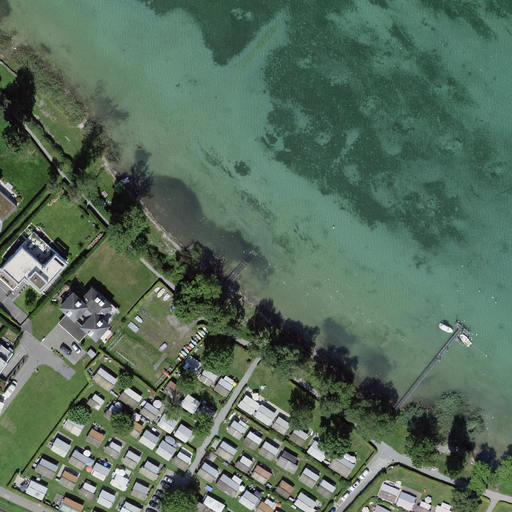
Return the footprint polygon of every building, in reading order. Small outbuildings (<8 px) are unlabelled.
[(0,183),(1,181),(0,180),(0,217),(3,221),(17,205),(0,189),(0,183)] [(34,231),(0,268),(0,277),(13,289),(25,276),(41,291),(68,261),(34,231)] [(106,301),(92,288),(81,300),(87,305),(84,309),(92,316),(106,301)] [(74,293),(61,306),(68,313),(60,322),(66,328),(84,309),(87,305),(81,300),(74,293)] [(92,316),(83,326),(97,338),(112,320),(110,318),(117,311),(106,301),(92,316)] [(0,369),(11,355),(1,348),(3,345),(0,342),(0,369)] [(191,354),(187,363),(198,368),(202,359),(191,354)] [(110,390),(119,378),(103,364),(93,376),(110,390)] [(200,378),(213,384),(218,372),(206,366),(200,378)] [(176,400),(188,386),(176,375),(164,389),(176,400)] [(223,375),(215,388),(227,396),(235,383),(223,375)] [(129,384),(120,396),(135,407),(144,395),(129,384)] [(90,402),(101,408),(106,397),(95,392),(90,402)] [(182,404),(196,410),(202,399),(188,392),(182,404)] [(239,404),(254,413),(261,400),(246,392),(239,404)] [(264,398),(254,413),(270,424),(280,409),(264,398)] [(157,418),(161,405),(145,400),(141,413),(157,418)] [(112,404),(106,414),(115,419),(121,409),(112,404)] [(170,431),(178,419),(165,410),(157,422),(170,431)] [(273,425),(286,433),(295,418),(282,410),(273,425)] [(71,412),(64,426),(81,434),(88,420),(71,412)] [(134,415),(127,428),(139,435),(146,421),(134,415)] [(236,417),(228,428),(241,437),(249,426),(236,417)] [(181,422),(176,435),(190,440),(194,427),(181,422)] [(298,425),(290,437),(302,445),(310,433),(298,425)] [(100,446),(107,433),(94,426),(87,438),(100,446)] [(154,447),(162,435),(149,426),(140,438),(154,447)] [(244,439),(256,448),(264,436),(253,428),(244,439)] [(66,456),(73,443),(59,435),(52,448),(66,456)] [(273,459),(283,444),(270,435),(260,450),(273,459)] [(164,437),(157,451),(172,458),(178,444),(164,437)] [(324,459),(331,445),(315,437),(308,451),(324,459)] [(231,460),(239,448),(224,438),(216,450),(231,460)] [(118,457),(125,446),(113,439),(106,449),(118,457)] [(69,460),(83,467),(90,455),(76,447),(69,460)] [(124,461),(137,467),(144,453),(130,447),(124,461)] [(180,448),(175,462),(187,467),(193,453),(180,448)] [(337,451),(329,464),(348,476),(357,463),(337,451)] [(242,453),(237,466),(250,470),(254,457),(242,453)] [(296,471),(300,463),(282,453),(277,461),(296,471)] [(42,456),(37,470),(54,476),(60,463),(42,456)] [(100,457),(93,472),(105,479),(113,463),(100,457)] [(155,478),(162,466),(149,458),(141,470),(155,478)] [(207,458),(198,470),(212,480),(221,468),(207,458)] [(260,462),(252,474),(267,483),(275,471),(260,462)] [(314,486),(322,472),(308,464),(300,477),(314,486)] [(67,468),(61,481),(74,487),(80,474),(67,468)] [(126,489),(132,476),(118,469),(112,482),(126,489)] [(217,482),(234,496),(243,484),(226,471),(217,482)] [(329,496),(337,485),(325,476),(317,487),(329,496)] [(44,497),(49,485),(32,478),(27,490),(44,497)] [(289,497),(296,485),(284,478),(277,489),(289,497)] [(80,491),(93,497),(99,484),(86,479),(80,491)] [(138,479),(132,492),(145,498),(151,485),(138,479)] [(385,483),(379,497),(396,504),(402,490),(385,483)] [(98,500),(112,506),(118,493),(104,486),(98,500)] [(247,489),(242,501),(255,507),(260,494),(247,489)] [(303,489),(295,502),(311,511),(312,511),(320,500),(303,489)] [(403,491),(397,504),(412,511),(418,498),(403,491)] [(61,508),(72,511),(81,511),(86,502),(67,495),(61,508)] [(200,497),(191,511),(213,511),(217,507),(200,497)] [(127,499),(121,511),(122,511),(140,511),(143,507),(127,499)] [(264,499),(256,509),(260,511),(271,511),(275,507),(264,499)] [(420,501),(417,511),(430,511),(433,504),(420,501)] [(440,502),(436,511),(453,511),(455,506),(440,502)] [(376,503),(372,511),(392,511),(393,511),(376,503)]
